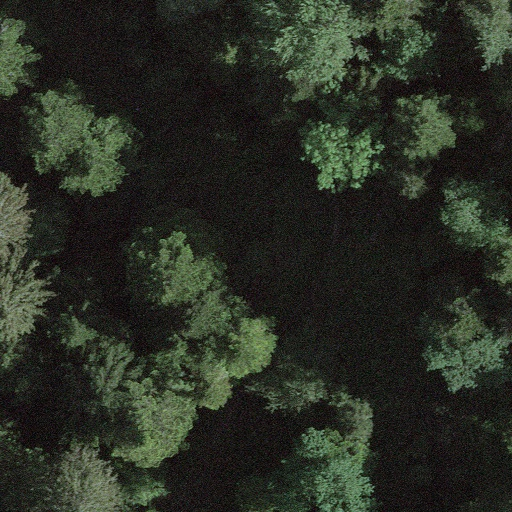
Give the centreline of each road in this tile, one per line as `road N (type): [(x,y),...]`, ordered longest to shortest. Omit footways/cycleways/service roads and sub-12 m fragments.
road 1 (track): [(179,511),(302,295),(425,0)]
road 2 (track): [(302,295),(511,129)]
